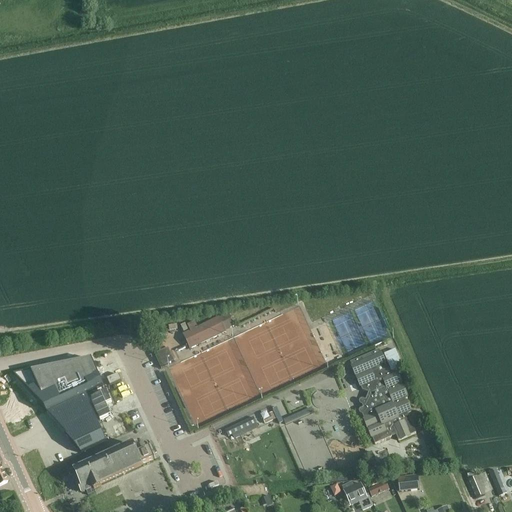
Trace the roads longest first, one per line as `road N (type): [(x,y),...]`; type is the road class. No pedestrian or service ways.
road 1 (residential): [(201,483),(172,452),(120,340),(0,364)]
road 2 (track): [(473,511),(378,286)]
